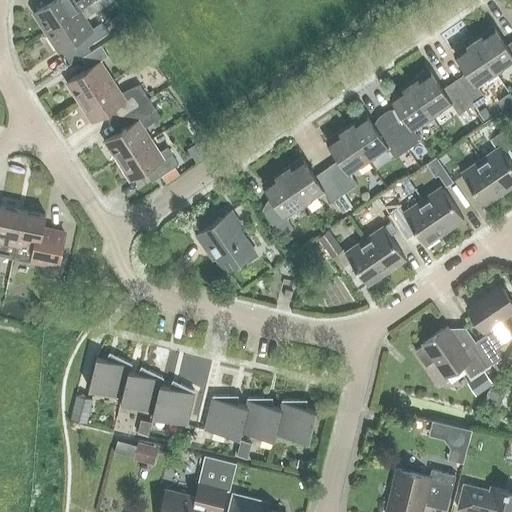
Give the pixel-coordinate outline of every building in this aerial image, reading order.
[(94,0),(76,0),(74,2),(72,0),(52,0),(33,13),(45,32),(80,10),(79,10),(94,0)] [(45,32),(58,52),(81,37),(87,46),(109,32),(102,22),(92,29),(80,10),(45,32)] [(122,15),(112,21),(118,31),(128,25),(122,15)] [(511,41),(505,46),(493,27),(474,40),(495,73),(511,62),(511,63),(511,41)] [(476,86),(495,73),(474,40),(454,53),(467,72),(454,81),(471,106),(484,97),(476,86)] [(79,102),(112,80),(100,61),(108,56),(101,45),(80,58),(87,69),(66,82),(79,102)] [(471,106),(454,81),(442,89),(429,70),(410,83),(432,116),(451,104),(458,115),(471,106)] [(125,89),(120,93),(112,80),(79,102),(92,122),(113,108),(119,118),(148,99),(138,84),(125,89)] [(413,129),(432,116),(410,83),(390,97),(403,115),(391,124),(407,150),(420,141),(413,129)] [(511,96),(509,92),(497,101),(503,110),(511,103),(511,96)] [(150,139),(143,128),(160,117),(148,99),(119,118),(125,128),(104,141),(117,161),(150,139)] [(490,116),(484,107),(476,112),(482,121),(490,116)] [(407,150),(391,124),(378,133),(365,114),(346,127),(368,160),(387,147),(394,158),(407,150)] [(349,173),(368,160),(346,127),(326,141),(339,159),(327,168),(343,193),(356,185),(349,173)] [(511,185),(511,164),(503,152),(511,146),(511,145),(502,130),(489,139),(495,149),(480,159),(503,192),(511,185)] [(166,146),(158,151),(150,139),(117,161),(130,181),(151,167),(158,178),(178,164),(166,146)] [(194,160),(195,162),(209,154),(205,148),(192,157),(194,160)] [(343,193),(327,168),(314,177),(301,158),(282,171),(304,204),(323,191),(330,202),(343,193)] [(480,159),(461,173),(484,205),(503,192),(480,159)] [(445,170),(438,175),(446,186),(452,181),(445,170)] [(285,217),(304,204),(282,171),(263,184),(275,203),(263,212),(279,237),(293,228),(285,217)] [(422,199),(444,232),(464,219),(441,186),(422,199)] [(377,197),(386,210),(401,199),(393,187),(377,197)] [(425,245),(444,232),(422,199),(403,212),(425,245)] [(0,255),(13,258),(22,210),(0,205),(0,255)] [(42,230),(45,215),(22,210),(13,258),(58,267),(65,234),(42,230)] [(237,227),(240,225),(230,211),(196,235),(208,252),(211,250),(226,271),(235,264),(239,265),(253,251),(237,227)] [(386,272),(405,259),(383,226),(363,239),(386,272)] [(342,249),(327,229),(316,237),(330,257),(342,249)] [(367,285),(386,272),(363,239),(344,252),(367,285)] [(490,325),(511,310),(511,302),(500,285),(466,308),(482,331),(485,336),(475,342),(490,366),(500,359),(495,351),(503,345),(490,325)] [(490,366),(475,342),(462,351),(446,327),(422,343),(424,345),(415,351),(425,366),(435,360),(445,377),(461,366),(469,380),(483,371),(490,366)] [(127,371),(129,371),(131,363),(117,356),(114,361),(96,357),(88,389),(121,397),(127,371)] [(159,385),(160,385),(162,377),(149,370),(146,375),(129,371),(127,371),(121,397),(120,403),(153,411),(159,385)] [(483,371),(469,380),(465,382),(474,395),(492,384),(483,371)] [(151,417),(186,425),(194,391),(180,384),(178,389),(160,385),(159,385),(153,411),(151,417)] [(501,388),(492,385),(486,402),(495,405),(501,388)] [(91,399),(74,395),(69,419),(85,423),(91,399)] [(247,406),(246,406),(229,402),(229,395),(213,395),(205,429),(239,438),(241,432),(247,406)] [(282,408),(280,408),(263,404),(263,397),(248,398),(246,406),(247,406),(241,432),(274,440),(275,434),(282,408)] [(275,434),(308,442),(316,410),(298,406),(298,400),(282,400),(280,408),(282,408),(275,434)] [(150,421),(139,419),(135,434),(146,436),(150,421)] [(445,441),(449,447),(455,448),(460,445),(462,439),(458,434),(452,432),(447,435),(445,441)] [(136,445),(116,439),(113,451),(133,456),(136,445)] [(241,439),(237,456),(248,458),(251,442),(241,439)] [(157,446),(137,441),(132,458),(152,463),(157,446)] [(310,462),(297,458),(294,468),(308,472),(310,462)] [(386,511),(421,511),(423,504),(446,510),(455,475),(431,469),(429,477),(397,469),(386,511)] [(160,511),(202,511),(203,511),(219,511),(226,489),(199,482),(195,498),(166,490),(160,511)] [(511,511),(511,492),(490,487),(489,491),(463,484),(457,509),(470,511),(511,511)] [(272,511),(265,510),(267,502),(233,494),(228,511),(272,511)]
